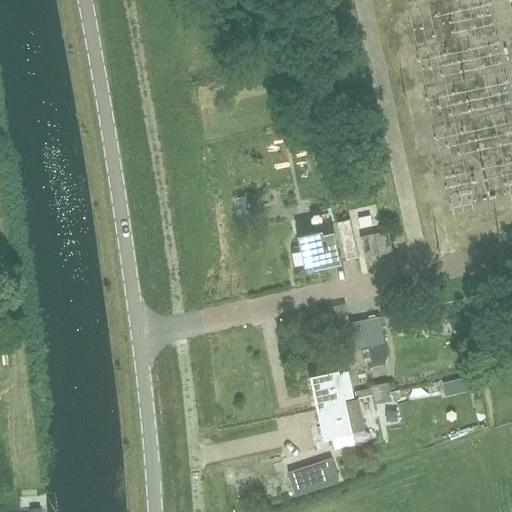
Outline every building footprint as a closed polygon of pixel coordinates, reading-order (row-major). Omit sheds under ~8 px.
[(296,92),(279,96),(284,116),(301,112),(296,92)] [(349,219),(337,221),(345,259),(357,257),(349,219)] [(303,267),(312,265),(313,268),(338,262),(332,233),(322,235),(321,230),(296,235),(303,267)] [(360,236),(364,257),(391,251),(387,230),(360,236)] [(378,317),(345,324),(350,351),(361,349),(364,365),(371,363),(371,366),(384,363),(387,356),(378,317)] [(316,408),(344,402),(337,371),(309,376),(316,408)] [(461,391),(458,379),(443,383),(445,394),(461,391)] [(372,396),(390,392),(388,382),(370,386),(372,396)] [(390,392),(372,396),(373,404),(391,400),(390,392)] [(350,433),(344,402),(316,408),(322,439),(350,433)] [(327,485),(338,481),(331,459),(320,462),(327,485)] [(308,471),(313,485),(323,481),(318,467),(308,471)] [(306,492),(298,469),(287,473),(294,495),(306,492)]
